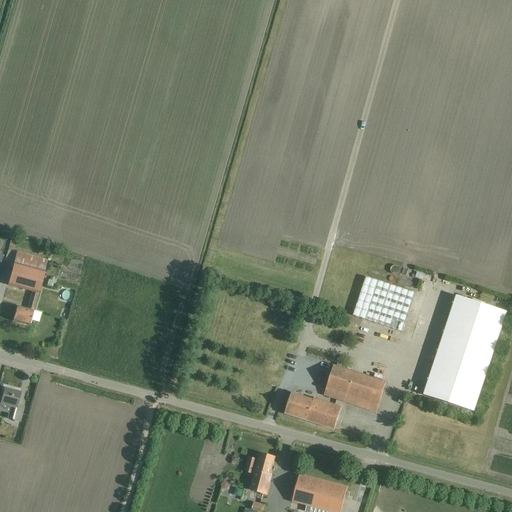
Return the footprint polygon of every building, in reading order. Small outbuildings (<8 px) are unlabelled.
[(31,321),(47,261),(17,252),(7,286),(32,292),(27,309),(17,307),(13,322),(29,326),(30,325),(31,325),(32,321),(31,321)] [(402,332),(415,294),(366,278),(353,316),(402,332)] [(424,395),(474,412),(506,314),(456,297),(424,395)] [(334,366),(327,386),(324,396),(376,413),(386,383),(334,366)] [(4,389),(2,398),(0,397),(0,404),(0,405),(9,408),(6,420),(19,423),(23,408),(16,406),(20,393),(4,389)] [(292,393),(288,404),(285,414),(334,430),(342,407),(314,398),(313,400),(292,393)] [(271,475),(274,464),(276,458),(260,453),(258,460),(250,458),(248,464),(246,471),(252,473),(253,470),(255,471),(249,491),(267,496),(273,476),(271,475)] [(340,511),(348,487),(300,474),(292,502),(319,509),(318,511),(340,511)] [(252,510),(259,511),(262,511),(264,506),(254,503),(252,510)]
